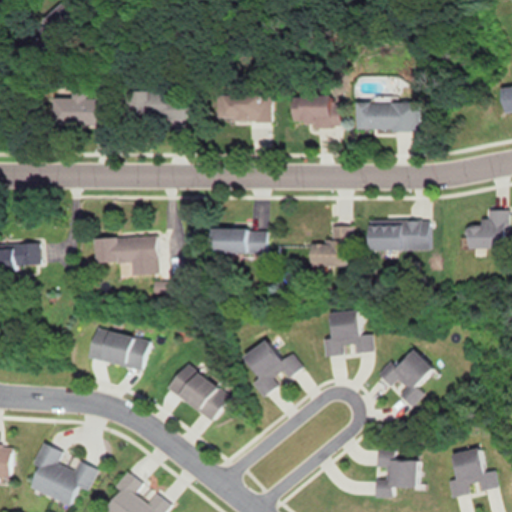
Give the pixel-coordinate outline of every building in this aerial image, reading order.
[(67,0),(30,30),(45,49),(62,35),(67,42),(90,24),(71,0),(67,0)] [(113,124),(113,99),(71,98),(71,83),(53,83),(53,124),(113,124)] [(511,84),(501,85),(503,114),(511,113),(511,84)] [(126,119),(193,118),(192,90),(126,90),(126,119)] [(219,119),(271,119),(271,93),(219,93),(219,119)] [(419,100),(356,100),(356,129),(419,129),(419,100)] [(341,125),(341,102),(291,102),(291,125),(341,125)] [(508,208),(488,209),(488,218),(480,218),(480,226),(465,226),(466,248),(508,247),(508,208)] [(429,220),(367,221),(367,250),(430,250),(429,220)] [(346,266),(346,245),(353,246),(353,225),(330,224),(330,243),(308,243),(308,265),(346,266)] [(208,228),(208,254),(267,254),(267,228),(208,228)] [(93,237),(94,263),(131,261),(131,274),(157,273),(156,235),(93,237)] [(39,242),(0,243),(0,268),(41,265),(39,242)] [(330,337),(324,338),(325,354),(343,353),(342,344),(352,343),(353,351),(373,350),(372,333),(361,333),(359,310),(328,311),(330,337)] [(87,356),(143,370),(151,340),(95,326),(87,356)] [(262,395),(278,385),(273,376),(282,370),(286,377),(302,367),(293,351),(280,359),(268,339),(243,354),(258,378),(253,381),(262,395)] [(395,364),(391,360),(378,373),(412,406),(425,392),(419,386),(435,369),(412,347),(395,364)] [(167,386),(211,420),(230,395),(186,362),(167,386)] [(28,485),(71,505),(80,486),(89,490),(99,468),(47,444),(28,485)] [(396,448),(376,447),(375,495),(392,496),(392,485),(417,486),(417,459),(396,459),(396,448)] [(451,496),(469,493),(468,484),(477,482),(479,490),(498,486),(495,469),(485,470),(480,447),(450,453),(455,478),(448,480),(451,496)] [(103,504),(112,511),(161,511),(170,502),(156,491),(147,502),(136,493),(144,483),(130,471),(103,504)]
